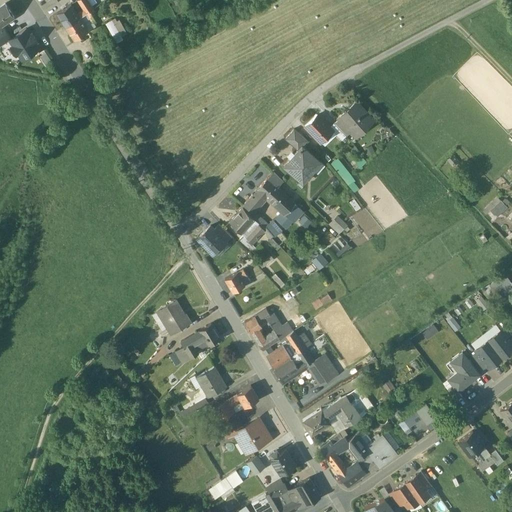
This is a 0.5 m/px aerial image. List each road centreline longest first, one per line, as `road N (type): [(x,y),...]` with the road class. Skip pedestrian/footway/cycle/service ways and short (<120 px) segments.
road 1 (track): [(511,257),(347,83),(502,0)]
road 2 (residential): [(181,239),(339,511)]
road 3 (track): [(193,258),(50,420),(23,511)]
road 4 (residential): [(23,0),(181,239)]
road 5 (residential): [(181,239),(300,116),(347,83)]
road 6 (residential): [(340,511),(511,384)]
road 7 (track): [(75,78),(59,89),(0,181)]
